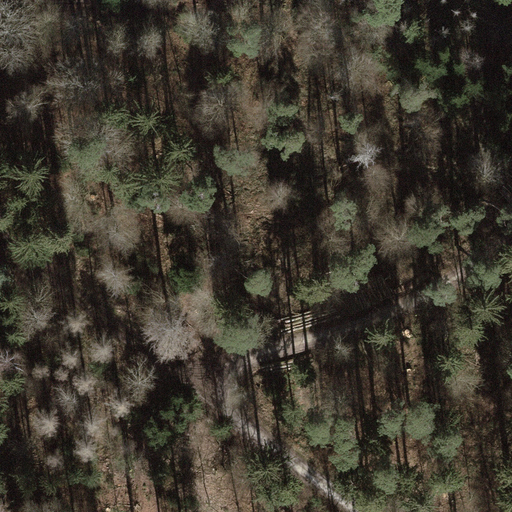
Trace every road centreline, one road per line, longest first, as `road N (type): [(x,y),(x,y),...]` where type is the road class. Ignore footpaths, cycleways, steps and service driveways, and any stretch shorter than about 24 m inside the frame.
road 1 (track): [(511,237),(401,307),(244,357),(226,376),(225,399),(240,420),(360,511)]
road 2 (track): [(226,376),(119,319),(0,228)]
